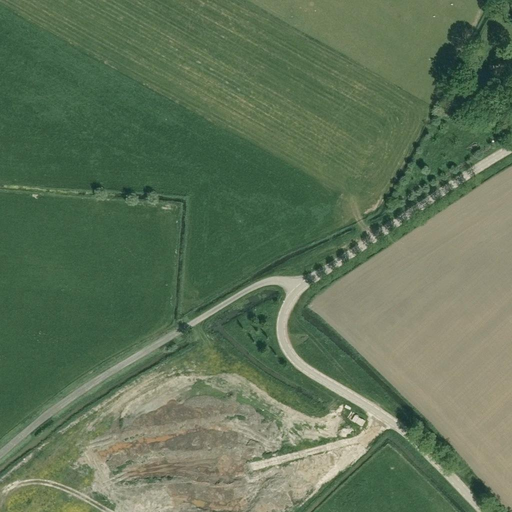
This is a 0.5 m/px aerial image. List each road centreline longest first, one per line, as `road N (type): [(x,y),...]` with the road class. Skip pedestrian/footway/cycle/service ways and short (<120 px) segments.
road 1 (unclassified): [(0,454),(109,372),(239,294),(275,280),(299,288)]
road 2 (unclassified): [(482,511),(411,438),(291,356),(282,317),(299,288)]
road 3 (unclassified): [(299,288),(511,148)]
